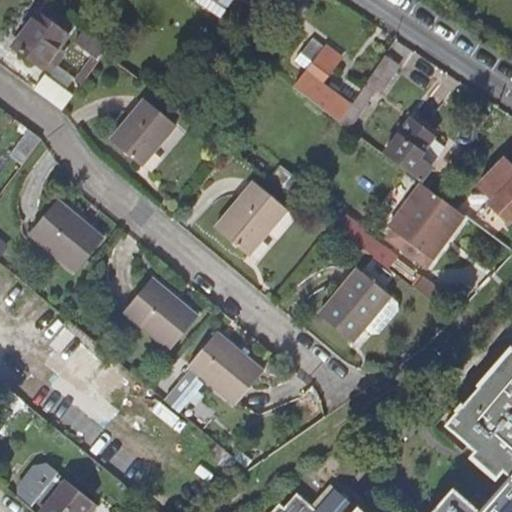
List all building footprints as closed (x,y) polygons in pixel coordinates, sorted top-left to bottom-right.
[(242,0),(260,11),(262,8),(266,0),(242,0)] [(266,0),(262,8),(289,26),(305,2),(301,0),(266,0)] [(73,36),(43,14),(19,47),(48,69),(73,36)] [(297,90),(339,121),(351,104),(324,83),(342,58),(313,37),(295,62),(310,72),(297,90)] [(385,55),(340,122),(350,129),(375,92),(385,88),(401,66),(385,55)] [(41,93),(68,113),(78,99),(51,80),(41,93)] [(144,101),(113,138),(145,164),(175,126),(144,101)] [(386,156),(421,183),(432,169),(420,161),(443,131),(418,113),(386,156)] [(511,166),(507,162),(483,189),(496,202),(492,206),(511,224),(511,223),(511,166)] [(249,255),(286,210),(252,182),(216,228),(249,255)] [(399,243),(432,267),(469,218),(426,186),(393,229),(403,237),(399,243)] [(75,273),(102,240),(55,201),(29,234),(75,273)] [(369,250),(419,289),(426,278),(398,256),(399,254),(378,238),(369,250)] [(0,240),(0,257),(8,248),(0,240)] [(335,317),(368,343),(379,329),(388,336),(396,336),(414,313),(413,303),(372,271),(335,317)] [(180,356),(206,323),(161,286),(135,319),(180,356)] [(175,406),(191,419),(213,391),(207,386),(210,381),(247,411),(273,379),(227,340),(200,372),(202,374),(175,406)] [(511,511),(511,345),(508,342),(502,349),(506,353),(445,422),(500,471),(502,469),(510,475),(479,509),(455,488),(433,511),(366,511),(363,509),(359,511),(352,511),(329,491),(316,506),(297,489),(284,504),(279,499),(267,511),(511,511)] [(87,511),(94,504),(68,482),(41,511),(87,511)]
